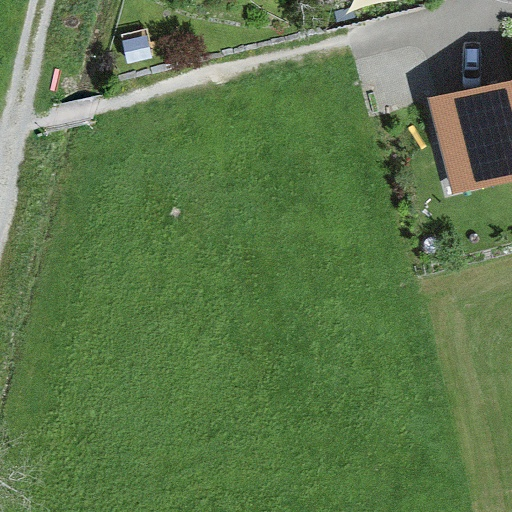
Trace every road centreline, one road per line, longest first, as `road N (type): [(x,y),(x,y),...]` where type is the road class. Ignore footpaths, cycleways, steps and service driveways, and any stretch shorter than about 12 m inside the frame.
road 1 (track): [(490,0),(0,133)]
road 2 (track): [(52,0),(0,203)]
